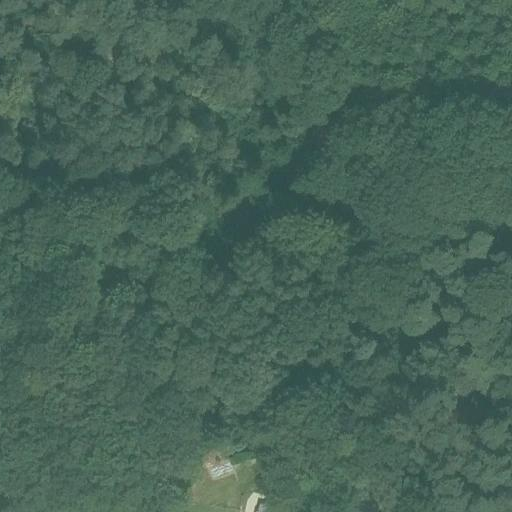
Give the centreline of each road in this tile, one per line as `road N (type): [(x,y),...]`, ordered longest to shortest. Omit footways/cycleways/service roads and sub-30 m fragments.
road 1 (track): [(233,0),(334,149),(391,169)]
road 2 (track): [(404,223),(399,357),(390,402),(363,448)]
road 3 (track): [(391,169),(511,156)]
